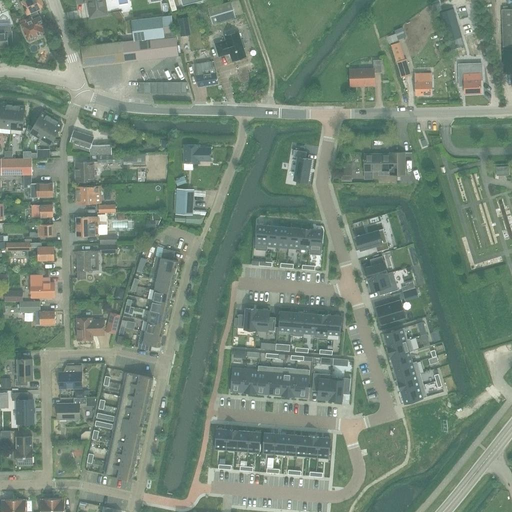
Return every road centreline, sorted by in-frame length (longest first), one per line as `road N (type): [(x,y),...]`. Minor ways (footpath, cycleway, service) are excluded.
road 1 (residential): [(68,354),(66,155),(79,85)]
road 2 (residential): [(351,425),(357,481),(343,494),(213,488)]
road 3 (residential): [(332,115),(323,183),(352,288)]
road 4 (residential): [(244,111),(123,106),(79,85)]
road 5 (unclassified): [(357,114),(511,110)]
road 6 (residential): [(48,485),(46,355),(68,354)]
road 7 (residential): [(167,363),(137,496)]
road 8 (residential): [(202,236),(167,363)]
road 9 (residential): [(220,415),(351,425)]
road 10 (residential): [(352,288),(389,414)]
